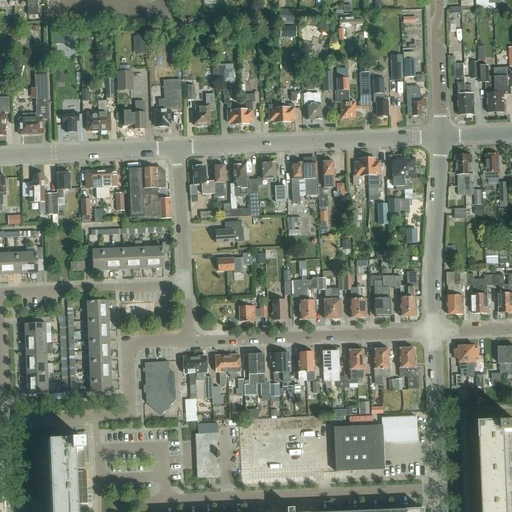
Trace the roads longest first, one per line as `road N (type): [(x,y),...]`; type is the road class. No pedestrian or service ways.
road 1 (residential): [(125,511),(140,500),(440,489)]
road 2 (residential): [(176,149),(440,137)]
road 3 (residential): [(4,419),(123,413),(129,349),(141,341),(189,341)]
road 4 (residential): [(433,333),(189,341)]
road 5 (residential): [(433,333),(440,137)]
road 6 (residential): [(184,286),(11,291),(0,299)]
road 7 (residential): [(0,157),(176,149)]
road 8 (residential): [(440,489),(433,333)]
road 9 (residential): [(184,286),(176,149)]
road 10 (residential): [(440,137),(438,0)]
